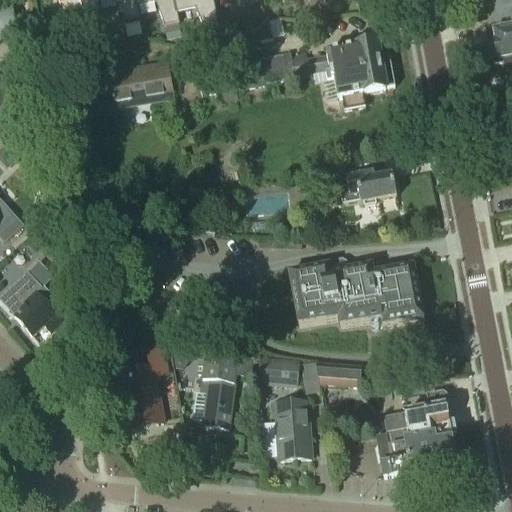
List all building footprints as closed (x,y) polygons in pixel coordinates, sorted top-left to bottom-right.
[(0,0),(0,44),(15,31),(9,0),(0,0)] [(78,0),(84,16),(98,13),(95,0),(78,0)] [(95,0),(98,13),(96,2),(106,0),(116,0),(124,22),(138,19),(134,0),(95,0)] [(134,0),(138,19),(136,8),(155,4),(164,28),(178,25),(172,0),(134,0)] [(172,0),(178,25),(177,14),(196,10),(204,34),(219,31),(212,0),(172,0)] [(491,33),(485,34),(490,60),(511,55),(511,3),(487,8),(491,33)] [(219,31),(204,34),(208,53),(238,48),(238,46),(270,40),(267,24),(235,31),(235,33),(227,35),(226,30),(219,31)] [(130,41),(142,39),(140,28),(127,30),(130,41)] [(290,59),(262,65),(266,86),(325,75),(327,84),(334,83),(338,102),(341,101),(344,114),(365,110),(363,98),(385,93),(385,92),(395,90),(387,46),(377,48),(376,46),(325,55),(326,60),(306,63),(305,57),(290,59)] [(107,73),(83,77),(86,98),(110,94),(113,112),(172,102),(166,68),(107,78),(107,73)] [(0,132),(19,116),(17,114),(29,104),(2,73),(0,75),(0,132)] [(310,136),(283,139),(285,155),(312,153),(310,136)] [(269,172),(286,169),(280,137),(263,139),(269,172)] [(72,143),(75,164),(95,161),(91,140),(72,143)] [(344,167),(319,172),(323,196),(341,192),(347,191),(349,200),(359,198),(361,207),(397,200),(393,178),(375,182),(374,176),(346,181),(344,167)] [(41,212),(25,225),(33,235),(49,222),(41,212)] [(0,235),(5,241),(19,229),(11,219),(8,223),(0,214),(0,235)] [(39,257),(24,270),(33,281),(43,272),(48,268),(39,257)] [(330,268),(288,276),(298,329),(338,322),(340,330),(380,322),(382,330),(423,322),(413,268),(373,276),(371,268),(353,272),(345,266),(330,269),(330,268)] [(25,310),(14,320),(32,340),(34,338),(40,344),(59,327),(53,321),(56,319),(45,307),(53,300),(43,289),(51,281),(43,272),(33,281),(31,283),(39,292),(23,307),(25,310)] [(147,371),(121,376),(130,426),(161,420),(154,380),(166,377),(162,352),(144,355),(147,371)] [(195,396),(191,424),(203,426),(202,430),(228,433),(231,412),(227,411),(230,388),(233,388),(235,379),(248,381),(251,361),(231,358),(230,365),(205,361),(203,371),(199,371),(197,379),(202,380),(202,384),(200,396),(195,396)] [(261,365),(259,385),(295,389),(297,369),(261,365)] [(360,373),(315,368),(318,388),(358,392),(360,373)] [(387,437),(376,440),(378,451),(450,438),(455,437),(454,427),(448,428),(445,410),(448,406),(447,399),(443,395),(427,398),(430,412),(404,416),(407,432),(386,436),(387,437)] [(276,426),(257,427),(263,460),(278,460),(279,464),(311,463),(308,421),(305,421),(304,407),(275,408),(276,426)] [(450,438),(378,451),(381,467),(383,482),(425,474),(426,483),(443,480),(441,471),(456,468),(460,464),(459,455),(453,453),(450,438)]
